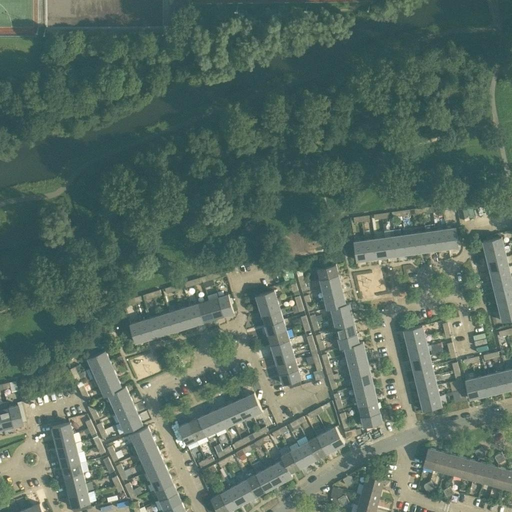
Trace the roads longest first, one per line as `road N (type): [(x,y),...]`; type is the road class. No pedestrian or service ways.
road 1 (residential): [(200,511),(143,392),(217,360)]
road 2 (residential): [(413,434),(388,319),(430,296)]
road 3 (residential): [(278,511),(332,473),(413,434)]
road 4 (residential): [(486,511),(406,496),(413,434)]
